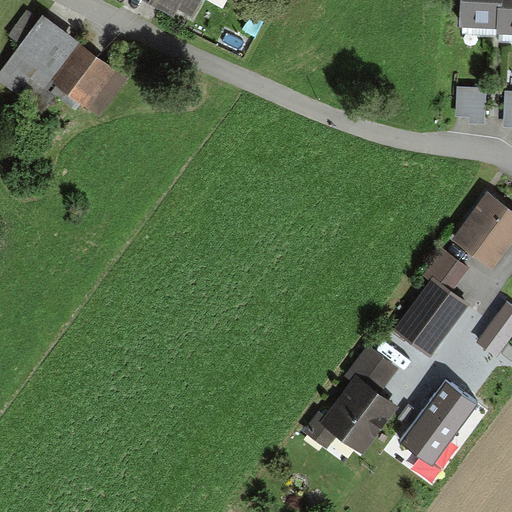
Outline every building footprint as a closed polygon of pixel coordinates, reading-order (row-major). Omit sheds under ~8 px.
[(149,0),(161,5),(176,13),(181,3),(192,8),(196,0),(149,0)] [(511,0),(461,0),(460,30),(496,31),(495,38),(511,38),(511,0)] [(99,111),(128,71),(42,11),(0,70),(0,77),(36,102),(47,86),(75,106),(81,99),(99,111)] [(487,84),(458,82),(456,112),(473,113),(472,119),(484,120),(487,84)] [(511,88),(505,88),(503,122),(511,122),(511,88)] [(454,234),(494,261),(511,234),(511,203),(487,186),(454,234)] [(429,276),(432,271),(453,287),(470,265),(444,246),(424,272),(429,276)] [(394,323),(431,351),(470,299),(453,287),(432,271),(429,276),(394,323)] [(511,301),(507,298),(479,337),(499,351),(511,332),(511,301)] [(344,432),(366,448),(402,401),(384,387),(401,364),(371,341),(350,369),(356,373),(328,411),(323,407),(305,430),(330,450),(344,432)] [(445,371),(400,433),(433,457),(478,394),(445,371)]
